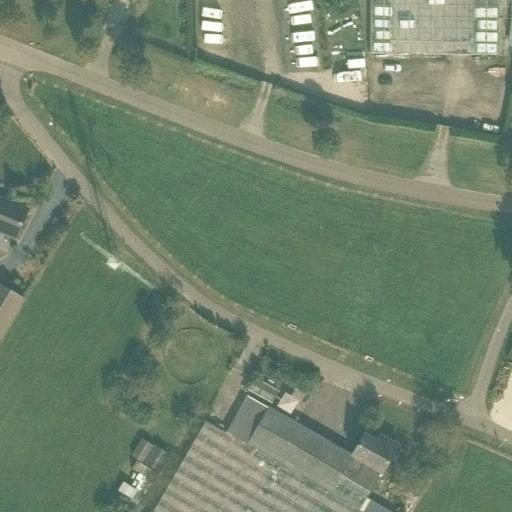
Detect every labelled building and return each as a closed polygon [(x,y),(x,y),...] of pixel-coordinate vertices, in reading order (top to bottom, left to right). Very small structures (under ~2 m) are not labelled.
[(371,0),(370,55),(499,55),(498,0),(371,0)] [(0,232),(14,239),(26,210),(0,199),(0,232)] [(0,285),(0,337),(23,299),(0,285)] [(271,404),(278,391),(254,379),(247,395),(253,398),(254,395),(271,404)] [(282,392),(276,407),(291,413),(297,398),(282,392)] [(385,511),(365,501),(370,493),(396,446),(378,436),(375,441),(363,434),(351,457),(246,398),(225,436),(204,423),(153,511),(385,511)] [(141,464),(153,447),(141,439),(130,456),(141,464)] [(156,472),(168,455),(155,447),(144,464),(156,472)]
